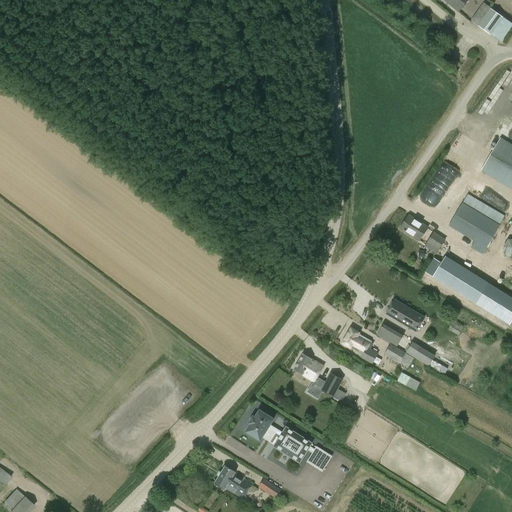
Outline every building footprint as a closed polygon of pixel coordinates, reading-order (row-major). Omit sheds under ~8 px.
[(444,0),(458,11),(467,0),(444,0)] [(488,36),(500,20),(488,11),(476,28),(488,36)] [(465,135),(418,203),(431,213),(478,144),(465,135)] [(479,174),(511,193),(511,147),(500,140),(479,174)] [(467,194),(448,226),(475,242),(471,248),(482,254),(486,248),(504,216),(467,194)] [(401,229),(420,242),(428,228),(409,216),(401,229)] [(444,241),(433,234),(424,247),(436,254),(444,241)] [(511,239),(507,240),(502,248),(506,257),(511,257),(511,239)] [(479,305),(492,283),(447,256),(434,277),(479,305)] [(433,278),(441,264),(434,259),(425,273),(433,278)] [(385,314),(408,327),(416,332),(425,317),(416,313),(394,300),(385,314)] [(458,336),(463,326),(453,320),(448,330),(458,336)] [(376,336),(390,344),(397,348),(404,335),(383,323),(376,336)] [(370,350),(373,344),(371,343),(371,342),(358,334),(359,333),(350,328),(341,343),(351,348),(364,355),(362,358),(372,364),(378,354),(370,350)] [(408,349),(406,353),(414,358),(429,367),(435,355),(413,342),(408,349)] [(407,368),(414,358),(406,353),(397,348),(390,344),(384,355),(399,364),(400,363),(407,368)] [(346,394),(337,389),(342,380),(330,373),(325,383),(317,378),(323,367),(312,360),(312,359),(302,354),(293,369),(314,382),(312,385),(321,390),(321,391),(341,402),(346,394)] [(420,383),(410,377),(406,386),(415,391),(420,383)] [(251,424),(246,431),(261,440),(264,436),(276,444),(274,447),(297,462),(305,448),(310,451),(304,462),(323,473),(332,455),(313,444),(312,447),(307,444),(309,441),(285,427),(283,431),(270,423),(274,418),(260,409),(256,416),(253,415),(249,422),(251,424)] [(131,462),(147,441),(135,433),(136,432),(123,422),(118,428),(115,425),(122,416),(115,411),(97,436),(131,462)] [(12,477),(10,476),(4,471),(6,468),(9,464),(2,459),(0,461),(0,482),(5,486),(12,477)] [(252,484),(235,473),(225,466),(215,484),(225,490),(225,488),(243,499),(252,484)] [(264,479),(258,487),(275,498),(281,489),(264,479)] [(30,511),(35,506),(24,496),(10,511),(30,511)]
